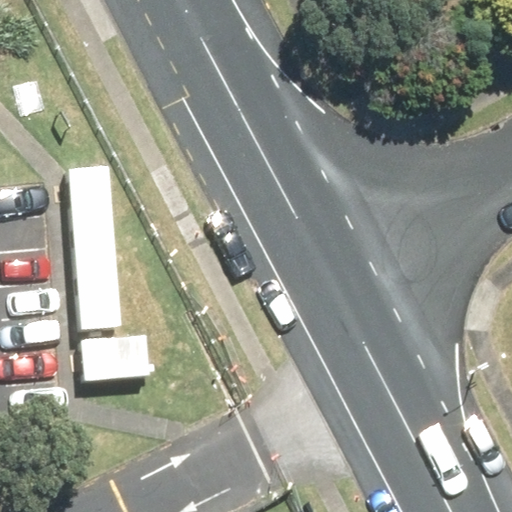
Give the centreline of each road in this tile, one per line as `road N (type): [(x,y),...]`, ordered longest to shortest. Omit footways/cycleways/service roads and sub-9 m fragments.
road 1 (tertiary): [(328,267),(192,0)]
road 2 (tertiary): [(452,511),(328,267)]
road 3 (residential): [(328,267),(511,170)]
